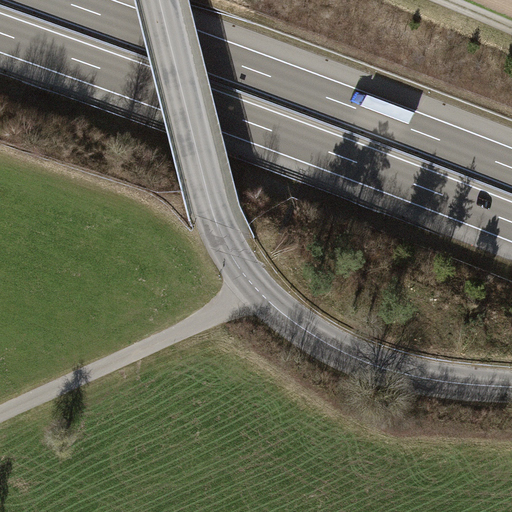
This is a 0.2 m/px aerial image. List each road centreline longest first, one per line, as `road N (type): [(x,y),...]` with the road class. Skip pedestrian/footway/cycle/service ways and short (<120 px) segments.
road 1 (tertiary): [(511,388),(435,382),(363,361),(318,338),(254,286),(212,217),(160,0)]
road 2 (motorway): [(0,33),(511,221)]
road 3 (motorway): [(511,164),(58,0)]
road 4 (track): [(0,414),(212,316),(254,286)]
